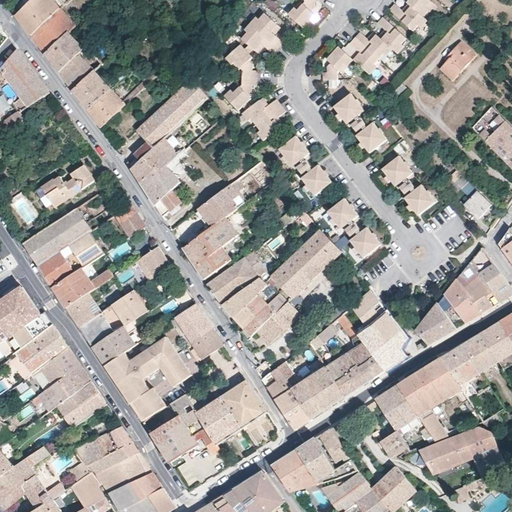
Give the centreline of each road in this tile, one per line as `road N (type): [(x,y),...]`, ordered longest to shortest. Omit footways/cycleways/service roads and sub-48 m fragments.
road 1 (residential): [(19,35),(124,175),(294,441)]
road 2 (residential): [(188,508),(0,227)]
road 3 (residential): [(352,0),(295,67),(294,94),(419,254)]
road 4 (tertiary): [(511,307),(294,441)]
